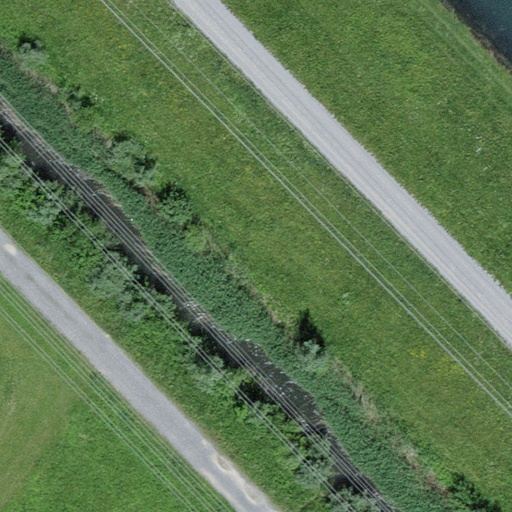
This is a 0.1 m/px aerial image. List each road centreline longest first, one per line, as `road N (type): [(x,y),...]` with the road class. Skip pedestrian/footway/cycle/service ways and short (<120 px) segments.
road 1 (track): [(206,0),(511,311)]
road 2 (track): [(267,511),(0,239)]
